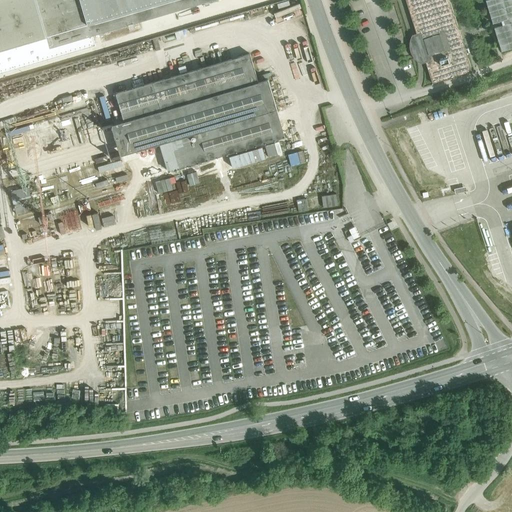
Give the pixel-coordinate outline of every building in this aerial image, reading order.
[(0,0),(0,49),(47,36),(50,47),(211,0),(0,0)] [(472,70),(449,0),(405,0),(416,33),(413,34),(410,38),(409,42),(409,47),(410,51),(412,55),(414,59),(418,62),(422,64),(426,62),(432,83),(472,70)] [(500,49),(511,46),(511,0),(485,0),(492,24),(493,23),(500,49)] [(161,110),(132,118),(141,148),(170,140),(178,168),(275,140),(267,112),(277,109),(268,78),(258,81),(250,54),(153,82),(161,110)] [(265,157),(283,152),(279,141),(262,146),(265,157)] [(228,155),(232,167),(265,157),(261,145),(228,155)] [(27,186),(16,189),(19,198),(30,195),(27,186)] [(353,227),(359,238),(362,236),(357,225),(353,227)] [(352,235),(347,237),(350,242),(359,238),(353,227),(349,229),(352,235)]
